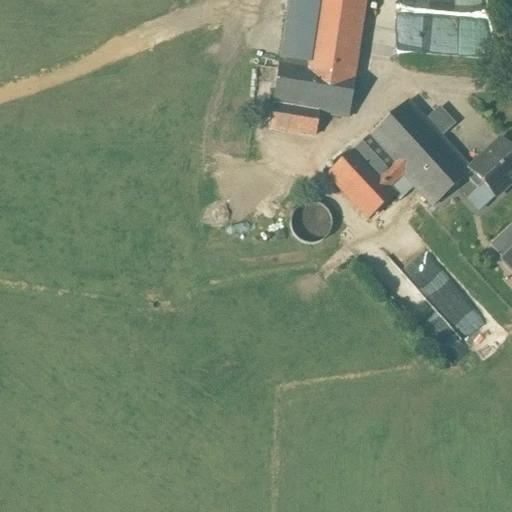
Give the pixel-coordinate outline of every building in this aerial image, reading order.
[(293,0),(284,62),(309,66),(319,0),(293,0)] [(363,0),(319,0),(309,66),(353,73),(363,0)] [(284,62),(279,61),(272,106),(319,113),(348,118),(355,73),(353,73),(309,66),(284,62)] [(424,121),(407,103),(368,138),(393,165),(378,179),(353,152),(326,176),(368,220),(395,196),(389,189),(402,177),(413,189),(431,209),(465,178),(471,172),(469,171),(441,139),(424,121)] [(319,113),(272,106),(269,129),(315,136),(319,113)] [(439,108),(424,121),(441,139),(456,126),(439,108)] [(393,165),(368,138),(353,152),(378,179),(393,165)] [(511,153),(501,141),(469,171),(471,172),(465,178),(476,190),(481,185),(493,199),(511,181),(511,153)] [(402,177),(389,189),(395,196),(399,201),(413,189),(402,177)] [(493,199),(481,185),(465,200),(477,213),(493,199)] [(329,234),(330,228),(330,221),(328,215),(323,210),(318,206),(311,205),(304,206),(298,209),(293,214),(291,220),(290,226),(291,233),(295,239),(300,243),(306,245),(313,246),(319,244),(325,240),(329,234)] [(511,271),(511,225),(489,247),(511,271)]
